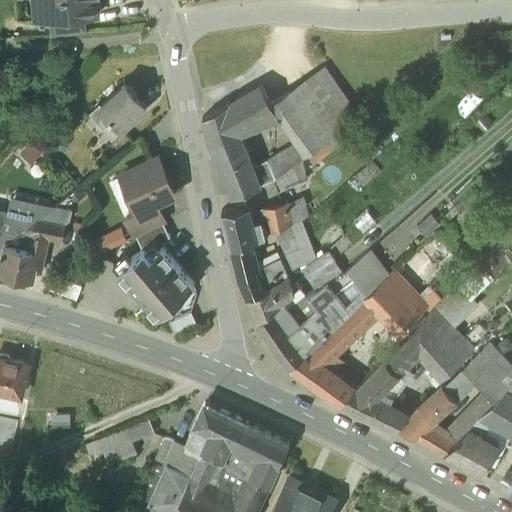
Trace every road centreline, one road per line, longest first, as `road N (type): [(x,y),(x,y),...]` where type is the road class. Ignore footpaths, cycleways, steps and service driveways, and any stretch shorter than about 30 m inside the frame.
road 1 (residential): [(251,387),(212,174),(175,35)]
road 2 (residential): [(175,35),(282,10),(343,21),(511,11)]
road 3 (secondary): [(499,511),(251,387)]
road 4 (secondary): [(251,387),(0,304)]
